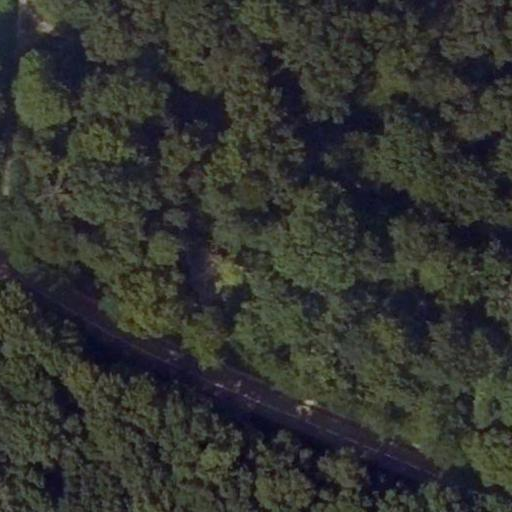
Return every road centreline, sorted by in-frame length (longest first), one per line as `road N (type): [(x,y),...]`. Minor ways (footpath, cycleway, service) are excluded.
road 1 (residential): [(507,511),(130,349),(0,262)]
road 2 (track): [(511,262),(35,22)]
road 3 (track): [(0,181),(36,0)]
